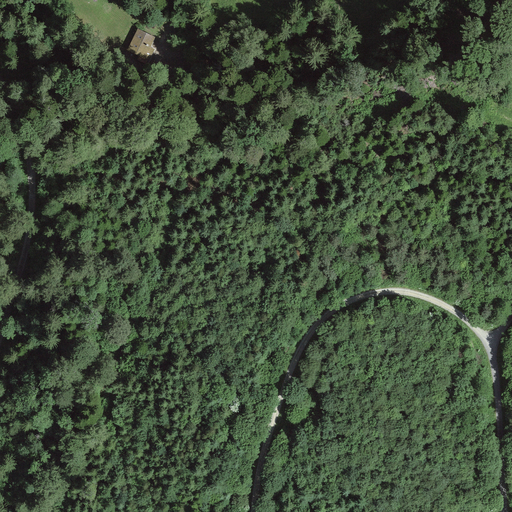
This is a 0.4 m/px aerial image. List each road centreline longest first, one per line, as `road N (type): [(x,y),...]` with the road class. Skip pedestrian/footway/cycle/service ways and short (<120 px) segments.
road 1 (track): [(264,511),(300,360),(341,307),(393,289),(441,295),(497,354),(508,511)]
road 2 (track): [(0,18),(29,100),(37,212),(0,317)]
